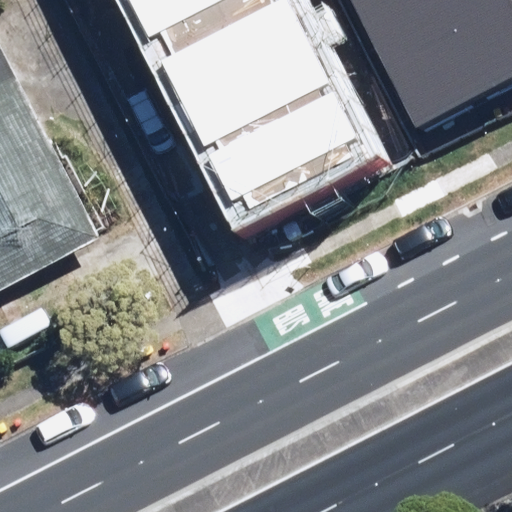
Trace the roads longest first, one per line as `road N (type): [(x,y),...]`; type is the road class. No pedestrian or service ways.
road 1 (primary): [(8,511),(511,251)]
road 2 (primary): [(511,413),(318,511)]
